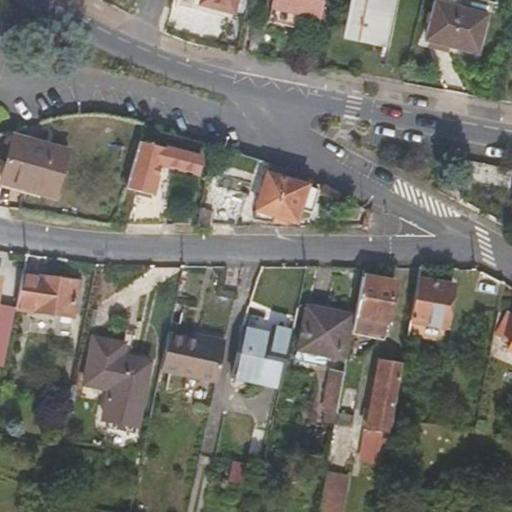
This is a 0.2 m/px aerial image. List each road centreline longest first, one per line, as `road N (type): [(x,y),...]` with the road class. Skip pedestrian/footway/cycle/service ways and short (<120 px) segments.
road 1 (secondary): [(0,227),(105,250),(474,245)]
road 2 (secondary): [(283,100),(280,131),(474,245)]
road 3 (secondary): [(511,144),(283,100)]
road 4 (secondary): [(283,100),(131,51)]
